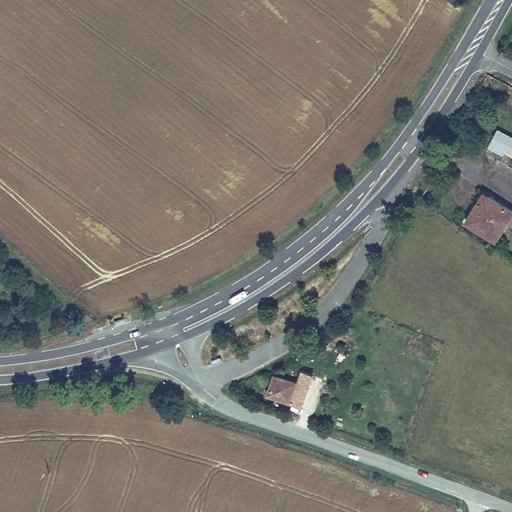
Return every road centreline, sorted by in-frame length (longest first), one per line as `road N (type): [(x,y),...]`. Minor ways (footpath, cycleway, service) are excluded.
road 1 (primary): [(489,0),(377,172),(280,258),(164,322)]
road 2 (primary): [(206,325),(268,290),(349,227),(410,160),(479,52)]
road 3 (tertiary): [(229,408),(511,510)]
road 4 (primary): [(164,322),(84,348),(0,362)]
road 5 (primary): [(0,380),(135,353)]
